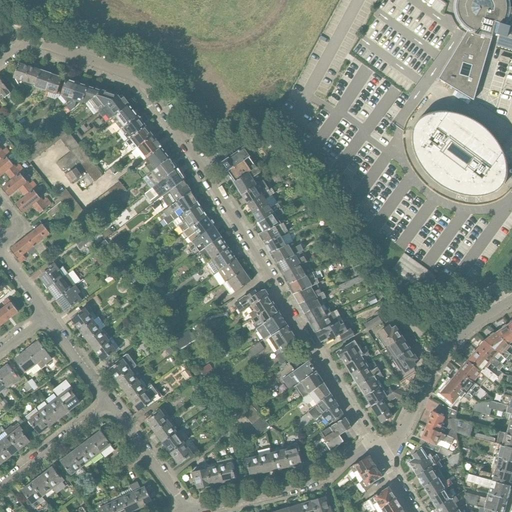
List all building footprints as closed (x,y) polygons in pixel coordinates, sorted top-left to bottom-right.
[(511,7),(508,7),(508,2),(506,0),(457,0),(457,4),(457,9),(457,14),(459,18),(462,22),(465,26),(469,29),(437,81),(438,82),(439,80),(474,101),(494,34),(500,35),(496,46),(511,50),(511,7)] [(25,82),(30,67),(19,64),(14,79),(20,88),(24,85),(25,82)] [(25,82),(36,86),(41,71),(40,70),(30,66),(30,67),(25,82)] [(35,88),(46,91),(52,75),(41,71),(36,86),(35,88)] [(0,75),(0,96),(2,95),(5,98),(11,94),(8,91),(9,90),(4,84),(5,82),(0,75)] [(52,75),(46,91),(41,95),(56,99),(63,78),(52,75)] [(68,100),(72,102),(78,83),(67,80),(61,95),(59,94),(58,98),(64,105),(67,102),(68,100)] [(77,102),(82,103),(88,86),(78,83),(72,102),(71,103),(63,110),(67,115),(75,108),(77,102)] [(84,106),(86,104),(102,91),(88,86),(82,103),(81,105),(84,106)] [(94,115),(99,112),(118,96),(102,91),(86,104),(94,115)] [(108,114),(112,119),(129,105),(130,105),(125,98),(121,100),(118,96),(99,112),(104,118),(108,114)] [(112,136),(118,132),(138,116),(129,105),(112,119),(115,123),(106,129),(112,136)] [(504,154),(502,148),(501,147),(497,140),(492,134),(489,130),(483,125),(476,121),(472,118),(465,115),(457,113),(449,111),(441,111),(431,113),(428,114),(423,116),(421,118),(417,121),(416,124),(413,128),(413,131),(412,139),(413,147),(415,154),(418,161),(422,168),(427,174),(433,180),(439,185),(446,189),(450,191),(457,194),(467,196),(476,197),(484,196),(491,194),(496,192),(498,190),(502,187),(504,185),(506,180),(507,177),(507,173),(507,165),(505,157),(504,154)] [(118,132),(126,142),(145,126),(138,116),(118,132)] [(61,140),(66,146),(74,139),(62,123),(53,130),(61,140)] [(134,151),(138,148),(153,136),(145,126),(126,142),(122,145),(129,154),(134,151)] [(53,130),(48,133),(56,143),(61,140),(53,130)] [(48,133),(43,137),(51,147),(56,143),(48,133)] [(147,158),(161,147),(153,136),(138,148),(147,158)] [(43,137),(38,142),(45,152),(51,147),(43,137)] [(71,152),(80,146),(79,144),(78,145),(74,139),(66,146),(71,152)] [(38,142),(32,146),(39,156),(45,152),(38,142)] [(27,150),(34,160),(39,156),(32,146),(27,150)] [(95,182),(103,176),(87,156),(80,146),(71,152),(77,161),(78,160),(95,182)] [(142,169),(147,175),(170,158),(161,147),(147,158),(151,163),(142,169)] [(0,162),(7,157),(11,154),(6,148),(3,151),(1,148),(0,148),(0,162)] [(234,183),(258,169),(256,163),(255,164),(250,157),(251,156),(244,148),(229,158),(221,164),(226,172),(232,180),(234,183)] [(27,150),(22,154),(30,163),(34,160),(27,150)] [(72,164),(77,161),(71,152),(66,156),(72,164)] [(68,168),(72,164),(66,156),(61,160),(68,168)] [(12,181),(21,174),(25,171),(20,165),(16,167),(14,165),(7,157),(0,162),(0,175),(5,172),(12,181)] [(155,186),(159,183),(177,169),(170,158),(147,175),(143,179),(151,189),(155,186)] [(63,172),(68,168),(61,160),(56,164),(63,172)] [(65,175),(71,184),(72,184),(73,184),(86,175),(83,170),(82,171),(78,166),(65,175)] [(157,201),(163,197),(184,181),(177,169),(159,183),(163,188),(164,188),(167,192),(164,195),(162,193),(158,195),(157,194),(154,197),(157,201)] [(242,195),(257,185),(253,178),(261,173),(258,169),(234,183),(242,195)] [(25,197),(34,191),(39,187),(33,181),(30,184),(28,181),(27,181),(21,174),(12,181),(2,189),(8,197),(18,189),(25,197)] [(170,201),(172,205),(191,192),(184,181),(163,197),(167,203),(170,201)] [(123,195),(127,191),(120,182),(115,186),(123,195)] [(242,195),(248,204),(270,190),(268,189),(270,188),(268,184),(259,190),(257,185),(242,195)] [(118,199),(123,195),(115,186),(111,189),(118,199)] [(254,214),(276,201),(272,195),(275,193),(272,188),(270,190),(248,204),(254,214)] [(113,202),(118,199),(111,189),(106,193),(113,202)] [(61,202),(61,203),(71,195),(66,190),(57,197),(61,202)] [(39,215),(48,207),(52,204),(47,198),(43,201),(41,198),(34,191),(25,197),(15,205),(22,213),(32,206),(39,215)] [(177,210),(181,216),(198,204),(191,192),(172,205),(163,212),(167,218),(177,210)] [(109,206),(113,202),(106,193),(102,197),(109,206)] [(65,208),(66,208),(75,200),(71,195),(61,203),(65,208)] [(104,209),(109,206),(102,197),(97,200),(104,209)] [(66,208),(70,213),(79,206),(75,200),(66,208)] [(99,213),(104,209),(97,200),(92,204),(99,213)] [(254,214),(259,222),(281,208),(284,207),(280,202),(278,204),(276,201),(254,214)] [(47,213),(51,218),(65,208),(61,203),(61,202),(47,213)] [(95,216),(99,213),(92,204),(88,207),(95,216)] [(185,222),(189,228),(206,216),(204,212),(202,209),(198,204),(181,216),(173,222),(177,228),(185,222)] [(81,227),(90,220),(83,211),(79,206),(70,213),(81,227)] [(90,220),(95,216),(88,207),(83,211),(90,220)] [(265,231),(281,224),(278,218),(284,214),(281,208),(259,222),(265,231)] [(191,242),(192,242),(214,227),(206,216),(189,228),(183,232),(191,242)] [(27,238),(34,247),(40,255),(47,249),(43,243),(48,239),(46,238),(50,234),(48,230),(51,227),(47,222),(27,238)] [(264,244),(281,236),(286,233),(288,232),(284,225),(286,224),(285,223),(281,225),(281,224),(265,231),(258,234),(264,244)] [(200,245),(203,249),(221,238),(214,227),(192,242),(196,248),(200,245)] [(75,242),(80,249),(92,240),(86,233),(75,242)] [(269,253),(287,246),(281,236),(264,244),(269,253)] [(18,259),(21,263),(26,259),(24,255),(34,247),(27,238),(10,250),(17,259),(18,259)] [(229,249),(221,238),(203,249),(200,252),(204,258),(203,259),(206,264),(207,263),(211,260),(229,249)] [(276,266),(296,255),(304,251),(301,244),(292,250),(289,245),(287,246),(269,253),(276,266)] [(209,279),(218,272),(236,260),(229,249),(211,260),(207,263),(213,271),(206,276),(209,279)] [(395,268),(407,276),(415,264),(419,266),(420,264),(404,253),(395,268)] [(276,266),(282,276),(307,262),(304,257),(298,260),(296,255),(276,266)] [(218,272),(226,283),(244,271),(236,260),(218,272)] [(288,287),(311,274),(307,267),(311,265),(310,264),(314,262),(312,260),(307,262),(282,276),(288,287)] [(49,288),(68,274),(64,268),(60,271),(54,263),(48,268),(50,270),(40,277),(49,288)] [(357,277),(363,274),(359,265),(353,268),(357,277)] [(235,292),(251,281),(244,271),(226,283),(231,291),(230,292),(231,294),(235,292)] [(294,297),(311,287),(319,283),(314,272),(311,274),(288,287),(294,297)] [(57,299),(76,285),(68,274),(49,288),(57,299)] [(339,286),(341,290),(364,280),(362,276),(339,286)] [(65,311),(75,304),(76,306),(83,301),(77,294),(81,291),(76,285),(57,299),(65,311)] [(234,305),(240,314),(268,295),(265,290),(261,291),(259,287),(239,301),(234,305)] [(294,297),(299,306),(324,294),(323,292),(320,294),(318,290),(314,292),(311,287),(294,297)] [(304,314),(325,305),(323,300),(326,298),(324,294),(299,306),(304,314)] [(240,314),(247,323),(274,304),(268,295),(240,314)] [(0,310),(0,321),(2,324),(18,312),(12,303),(11,303),(8,299),(3,303),(5,306),(0,310)] [(253,332),(265,323),(280,313),(274,304),(247,323),(253,332)] [(304,314),(310,324),(336,312),(336,311),(331,313),(329,309),(328,310),(325,305),(304,314)] [(80,331),(96,319),(98,318),(93,312),(93,311),(88,306),(86,308),(86,307),(78,313),(79,314),(72,320),(80,331)] [(217,315),(220,322),(229,317),(226,311),(217,315)] [(310,324),(315,334),(341,321),(338,315),(336,312),(310,324)] [(265,323),(272,334),(287,324),(280,313),(265,323)] [(366,328),(368,331),(382,323),(380,319),(379,317),(364,325),(366,328)] [(80,331),(87,340),(103,328),(96,319),(80,331)] [(343,343),(355,336),(351,329),(347,330),(342,321),(341,321),(315,334),(321,342),(326,339),(327,342),(339,336),(343,343)] [(511,329),(509,324),(497,333),(511,346),(511,329)] [(282,353),(298,342),(287,325),(265,339),(277,357),(282,353)] [(385,349),(403,338),(395,327),(392,329),(389,326),(378,334),(380,337),(378,339),(385,349)] [(87,340),(95,351),(111,339),(103,328),(87,340)] [(486,340),(506,359),(509,361),(511,359),(511,357),(511,355),(511,352),(511,346),(497,333),(486,340)] [(103,361),(116,351),(117,352),(120,350),(112,338),(111,339),(95,351),(103,361)] [(393,360),(410,349),(403,338),(385,349),(393,360)] [(503,363),(506,359),(486,340),(485,341),(477,350),(495,366),(500,370),(501,369),(504,365),(503,363)] [(346,366),(368,352),(369,352),(366,347),(361,350),(355,341),(337,352),(346,366)] [(43,360),(45,364),(51,359),(48,355),(38,342),(28,350),(38,364),(43,360)] [(257,355),(265,350),(260,343),(252,348),(257,355)] [(399,369),(401,367),(405,372),(416,365),(413,362),(417,359),(410,349),(393,360),(399,369)] [(26,373),(38,364),(28,350),(16,360),(26,373)] [(491,372),(495,366),(477,350),(468,361),(489,379),(493,383),(498,377),(491,372)] [(352,376),(369,365),(366,360),(371,357),(368,352),(346,366),(352,376)] [(117,381),(133,369),(124,356),(116,362),(117,364),(109,370),(117,381)] [(310,360),(291,374),(282,380),(290,390),(293,389),(317,372),(310,360)] [(459,371),(475,384),(481,388),(489,379),(468,361),(459,371)] [(352,376),(359,387),(381,373),(374,362),(369,365),(352,376)] [(0,371),(0,377),(8,387),(13,383),(15,385),(22,379),(17,373),(15,375),(8,365),(0,371)] [(124,390),(140,379),(141,378),(134,368),(133,369),(117,381),(124,390)] [(470,390),(475,384),(459,371),(451,380),(472,398),(476,394),(470,390)] [(302,399),(305,396),(324,384),(317,372),(293,389),(294,391),(300,400),(302,399)] [(365,396),(382,386),(379,380),(383,377),(381,373),(359,387),(365,396)] [(33,388),(37,385),(33,379),(29,382),(33,388)] [(124,390),(132,401),(148,388),(140,379),(124,390)] [(463,396),(472,404),(475,400),(472,398),(451,380),(440,394),(447,400),(453,405),(457,401),(460,397),(462,398),(463,396)] [(29,391),(33,388),(29,382),(25,385),(29,391)] [(313,400),(317,404),(331,394),(324,384),(305,396),(302,399),(307,405),(313,400)] [(57,395),(70,411),(80,402),(70,389),(67,386),(64,388),(62,386),(60,386),(54,391),(57,395)] [(365,396),(371,406),(382,400),(393,393),(390,388),(385,391),(382,386),(365,396)] [(153,401),(154,402),(158,399),(149,387),(148,388),(132,401),(140,411),(153,401)] [(398,389),(393,393),(396,398),(404,402),(407,393),(398,389)] [(501,404),(511,407),(511,396),(504,394),(502,401),(501,404)] [(60,418),(70,411),(57,395),(48,403),(60,418)] [(337,404),(331,395),(318,404),(309,412),(316,420),(322,415),(323,414),(337,404)] [(6,409),(10,406),(5,400),(1,403),(6,409)] [(393,416),(386,405),(382,400),(371,406),(382,423),(393,416)] [(511,421),(511,407),(501,404),(497,403),(493,402),(479,404),(475,405),(474,411),(490,415),(491,409),(505,413),(503,418),(510,420),(511,421)] [(50,426),(60,418),(48,403),(38,410),(50,426)] [(240,411),(244,416),(254,407),(252,404),(251,403),(240,411)] [(328,422),(329,425),(334,421),(342,414),(343,414),(337,404),(323,414),(322,415),(316,420),(320,426),(325,422),(327,424),(328,422)] [(215,417),(220,413),(214,405),(209,409),(215,417)] [(155,432),(171,420),(162,407),(153,414),(154,416),(147,421),(155,432)] [(244,416),(248,420),(258,412),(254,407),(244,416)] [(39,434),(50,426),(38,410),(37,410),(36,409),(28,415),(29,417),(27,418),(28,420),(39,434)] [(248,420),(252,425),(261,416),(258,412),(248,420)] [(457,433),(454,421),(448,422),(448,425),(447,429),(441,426),(445,417),(433,412),(427,425),(457,438),(457,433)] [(342,414),(334,421),(336,424),(345,418),(342,414)] [(252,425),(256,429),(266,421),(261,416),(252,425)] [(352,428),(345,418),(336,424),(330,427),(322,433),(328,443),(352,428)] [(454,419),(457,433),(470,437),(474,424),(454,419)] [(155,432),(163,443),(179,430),(171,420),(155,432)] [(256,429),(261,434),(270,426),(266,421),(256,429)] [(6,433),(19,450),(30,441),(24,434),(26,433),(18,423),(6,433)] [(459,446),(457,438),(427,425),(421,439),(437,446),(440,440),(443,441),(444,440),(451,444),(458,447),(459,446)] [(171,453),(187,441),(179,430),(163,443),(171,453)] [(112,446),(112,445),(101,431),(91,439),(103,455),(113,447),(112,446)] [(497,444),(499,444),(511,447),(511,434),(507,433),(500,431),(497,444)] [(0,444),(10,457),(19,450),(6,433),(0,437),(0,444)] [(495,440),(494,438),(478,434),(476,435),(475,438),(495,443),(495,440)] [(93,463),(103,455),(91,439),(81,446),(93,463)] [(179,464),(186,458),(187,460),(194,455),(194,454),(196,453),(187,441),(171,453),(179,464)] [(302,463),(299,455),(301,454),(299,446),(298,443),(283,446),(288,467),(302,463)] [(0,464),(10,457),(0,444),(0,464)] [(498,458),(511,462),(511,447),(499,444),(495,457),(498,458)] [(87,467),(93,463),(81,446),(71,454),(82,468),(86,465),(87,467)] [(275,470),(288,467),(283,446),(271,449),(275,470)] [(447,457),(454,453),(441,448),(438,453),(447,457)] [(263,473),(275,470),(271,449),(258,453),(263,473)] [(417,476),(439,462),(441,461),(438,456),(432,460),(430,457),(428,459),(422,450),(412,456),(414,459),(408,462),(417,476)] [(250,476),(263,473),(258,453),(245,456),(250,476)] [(72,476),(82,468),(71,454),(61,461),(72,476)] [(351,467),(357,478),(376,466),(369,456),(351,467)] [(495,469),(511,473),(511,462),(498,458),(496,465),(494,464),(492,468),(495,469)] [(211,464),(217,484),(236,479),(232,463),(233,463),(232,459),(211,464)] [(424,487),(442,475),(439,469),(443,467),(439,462),(417,476),(424,487)] [(204,487),(217,484),(211,464),(199,467),(204,487)] [(364,488),(367,486),(382,477),(376,466),(357,478),(364,488)] [(43,475),(56,491),(67,483),(60,474),(59,475),(53,467),(43,475)] [(198,489),(204,487),(199,467),(191,469),(192,472),(193,480),(195,479),(198,489)] [(479,477),(510,486),(511,479),(511,473),(495,469),(493,478),(490,478),(491,474),(480,471),(479,477)] [(488,493),(507,498),(510,486),(479,477),(469,474),(467,482),(475,484),(473,490),(480,491),(488,493)] [(45,500),(56,491),(43,475),(32,483),(45,500)] [(431,498),(450,486),(452,484),(449,479),(446,481),(442,475),(424,487),(431,498)] [(40,504),(45,500),(32,483),(22,491),(35,508),(40,505),(40,504)] [(437,508),(454,497),(451,492),(454,491),(450,486),(431,498),(437,508)] [(133,493),(141,508),(153,502),(145,487),(133,493)] [(369,511),(372,511),(377,510),(396,498),(389,487),(364,503),(369,511)] [(128,511),(131,511),(141,508),(133,493),(122,498),(128,511)] [(482,508),(499,511),(503,511),(507,498),(488,493),(486,498),(465,493),(466,503),(482,508)] [(128,511),(122,498),(120,494),(110,499),(115,511),(128,511)] [(439,511),(454,511),(459,509),(460,509),(455,503),(462,500),(459,495),(454,497),(437,508),(439,511)] [(312,501),(315,511),(332,511),(331,505),(328,506),(325,497),(312,501)] [(377,510),(377,511),(395,511),(402,508),(396,498),(377,510)] [(115,511),(110,499),(109,499),(98,504),(101,511),(115,511)] [(303,511),(315,511),(312,501),(301,504),(303,511)]
